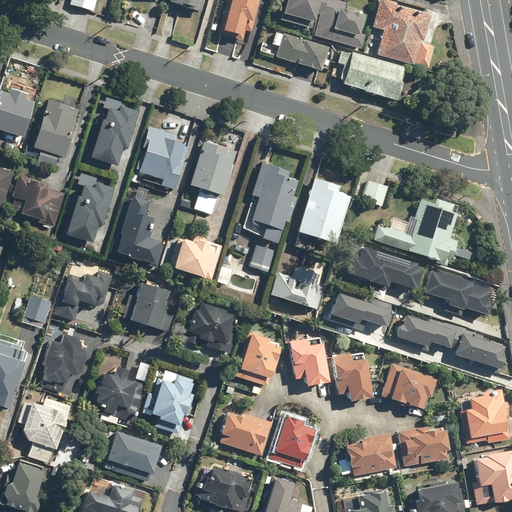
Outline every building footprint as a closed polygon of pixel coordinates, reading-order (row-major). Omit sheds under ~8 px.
[(68,0),(67,5),(91,11),(94,0),(68,0)] [(166,0),(166,2),(198,11),(201,0),(166,0)] [(225,0),(216,33),(241,40),(243,30),(249,32),(257,0),(225,0)] [(285,0),(282,13),(312,21),(314,13),(318,14),(312,35),(360,48),(363,35),(357,33),(362,14),(342,9),(344,2),(336,0),(285,0)] [(375,54),(426,68),(432,46),(418,42),(418,40),(421,41),(428,14),(394,5),(395,2),(386,0),(377,0),(371,27),(381,30),(375,54)] [(274,57),(319,71),(327,47),(281,33),(281,34),(274,32),(270,44),(277,46),(274,57)] [(341,84),(396,100),(402,81),(399,80),(403,67),(350,52),(350,54),(339,50),(335,63),(342,64),(338,78),(342,80),(341,84)] [(411,99),(429,104),(434,83),(417,79),(411,99)] [(0,130),(20,138),(32,101),(23,98),(25,93),(8,88),(7,93),(0,91),(0,130)] [(57,155),(64,157),(78,109),(45,99),(31,146),(39,149),(36,160),(54,165),(57,155)] [(80,154),(112,165),(119,148),(125,150),(136,121),(126,117),(125,120),(113,116),(114,114),(96,107),(80,154)] [(137,172),(175,184),(188,145),(172,140),(174,134),(147,125),(140,147),(145,149),(137,172)] [(188,185),(223,196),(230,174),(228,174),(235,151),(202,140),(188,185)] [(284,220),(288,221),(296,197),(291,195),(297,180),(287,177),(289,171),(261,161),(250,194),(258,197),(250,219),(265,224),(260,238),(276,244),(284,220)] [(0,205),(11,172),(0,168),(0,205)] [(78,188),(61,237),(86,245),(93,222),(98,223),(111,186),(95,180),(96,176),(79,170),(74,186),(78,188)] [(8,212),(51,226),(62,194),(45,188),(47,184),(17,175),(10,196),(13,197),(8,212)] [(316,237),(335,243),(349,196),(337,193),(339,185),(314,178),(293,246),(312,252),(316,237)] [(361,200),(381,205),(386,186),(376,183),(366,181),(361,200)] [(192,208),(210,213),(215,197),(197,191),(192,208)] [(124,196),(105,253),(154,269),(162,244),(143,238),(149,218),(143,216),(147,203),(124,196)] [(450,261),(457,241),(448,238),(456,213),(449,211),(452,204),(435,199),(433,203),(419,199),(413,217),(417,219),(411,235),(377,224),(372,240),(433,259),(432,262),(444,266),(446,260),(450,261)] [(168,267),(210,279),(220,246),(202,241),(203,237),(193,234),(191,241),(177,237),(168,267)] [(357,242),(347,239),(343,250),(353,253),(357,242)] [(247,266),(268,272),(274,250),(253,244),(247,266)] [(351,253),(345,273),(387,286),(389,280),(415,288),(422,266),(360,247),(358,255),(351,253)] [(269,294),(316,309),(323,286),(316,284),(319,274),(293,266),(290,275),(276,271),(269,294)] [(430,267),(421,294),(486,316),(490,304),(484,302),(487,292),(468,285),(470,281),(430,267)] [(50,314),(71,320),(77,300),(92,305),(95,296),(101,298),(109,274),(96,271),(94,276),(83,273),(82,278),(67,274),(62,292),(57,291),(50,314)] [(120,317),(165,331),(171,311),(163,309),(164,306),(162,305),(166,291),(139,282),(135,297),(127,294),(120,317)] [(335,294),(327,319),(360,329),(363,321),(383,328),(390,305),(363,296),(361,303),(335,294)] [(22,317),(42,323),(48,301),(28,295),(22,317)] [(182,340),(227,353),(234,331),(229,330),(234,313),(199,302),(196,310),(192,309),(182,340)] [(397,323),(393,335),(425,346),(427,340),(455,349),(460,334),(462,328),(428,317),(426,323),(403,315),(400,325),(397,323)] [(232,375),(264,385),(276,346),(265,342),(266,339),(245,332),(232,375)] [(64,383),(67,374),(72,375),(77,373),(84,353),(75,338),(61,333),(59,342),(49,339),(41,365),(44,366),(40,378),(56,382),(57,381),(64,383)] [(455,349),(454,353),(498,368),(501,358),(496,356),(499,347),(460,334),(455,349)] [(304,385),(327,381),(320,342),(306,345),(305,338),(286,341),(293,378),(303,377),(304,385)] [(0,406),(9,409),(23,361),(0,353),(0,406)] [(347,401),(370,397),(363,358),(349,360),(348,353),(330,356),(336,393),(346,392),(347,401)] [(378,395),(420,408),(424,395),(428,396),(434,376),(388,363),(378,395)] [(101,411),(131,420),(142,384),(123,378),(126,369),(115,366),(112,375),(102,372),(93,401),(104,404),(101,411)] [(148,413),(157,416),(156,418),(178,425),(181,415),(185,416),(192,393),(188,392),(192,379),(174,374),(172,383),(155,378),(150,393),(145,392),(141,407),(150,410),(148,413)] [(464,441),(484,437),(485,441),(504,437),(500,415),(503,415),(498,389),(480,393),(481,397),(468,399),(470,408),(458,411),(464,441)] [(27,457),(49,464),(68,405),(43,397),(41,405),(31,402),(30,405),(23,402),(16,421),(24,424),(22,430),(28,440),(32,442),(27,457)] [(216,442),(259,454),(268,421),(241,413),(240,416),(225,412),(216,442)] [(266,457),(299,467),(311,428),(299,424),(301,420),(279,413),(266,457)] [(401,466),(444,457),(442,449),(446,448),(442,427),(425,431),(424,426),(394,432),(401,466)] [(104,459),(150,473),(159,445),(113,430),(104,459)] [(350,475),(394,466),(387,432),(358,438),(358,441),(344,444),(350,475)] [(469,482),(473,504),(511,496),(511,462),(511,463),(509,450),(482,454),(483,456),(471,458),(475,481),(469,482)] [(4,505),(28,511),(36,511),(39,502),(37,497),(44,472),(18,464),(12,482),(7,485),(4,495),(6,499),(4,505)] [(192,497),(242,511),(248,489),(246,489),(248,479),(212,468),(209,477),(199,474),(192,497)] [(258,511),(296,511),(300,502),(286,498),(291,482),(270,475),(258,511)] [(461,511),(456,480),(445,482),(442,479),(426,482),(425,486),(415,488),(417,499),(412,500),(413,511),(461,511)] [(135,511),(140,497),(132,495),(134,488),(121,484),(117,487),(110,484),(107,496),(85,489),(78,510),(83,511),(135,511)] [(391,511),(390,504),(385,505),(383,490),(355,495),(357,508),(342,511),(391,511)]
